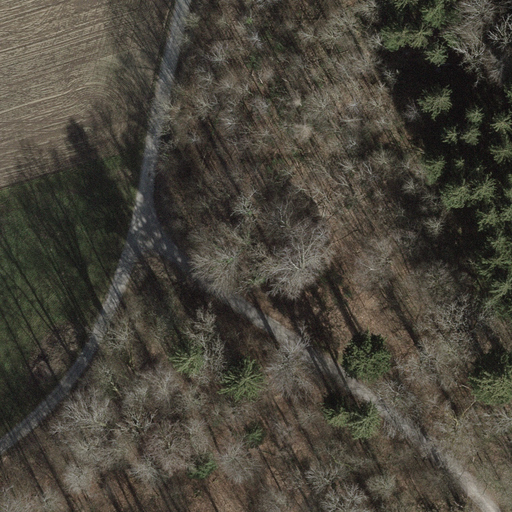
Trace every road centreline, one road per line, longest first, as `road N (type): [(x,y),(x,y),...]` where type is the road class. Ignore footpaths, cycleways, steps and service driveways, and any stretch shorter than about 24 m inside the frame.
road 1 (track): [(143,233),(365,384),(460,466),(495,511)]
road 2 (track): [(143,233),(82,388),(0,467)]
road 3 (track): [(190,0),(143,233)]
